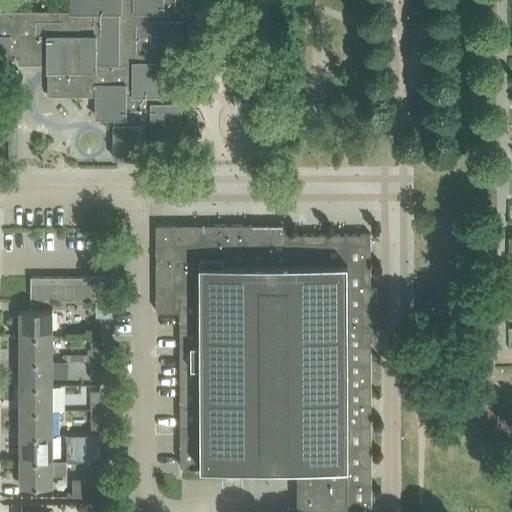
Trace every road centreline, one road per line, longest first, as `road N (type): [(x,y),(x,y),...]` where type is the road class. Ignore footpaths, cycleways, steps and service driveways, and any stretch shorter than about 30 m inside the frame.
road 1 (unclassified): [(140,263),(146,511),(289,511)]
road 2 (unclassified): [(0,195),(135,199),(140,263)]
road 3 (unclassified): [(0,264),(140,263)]
